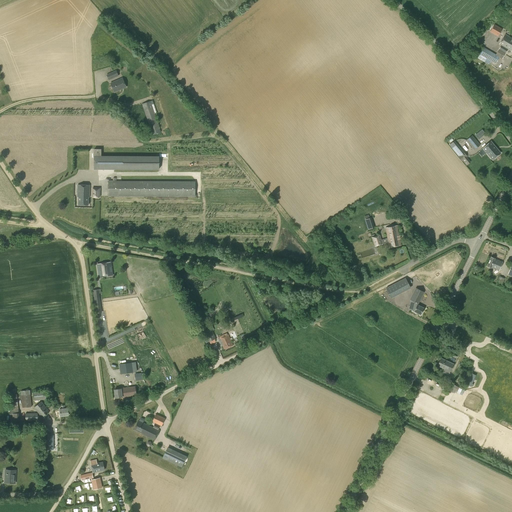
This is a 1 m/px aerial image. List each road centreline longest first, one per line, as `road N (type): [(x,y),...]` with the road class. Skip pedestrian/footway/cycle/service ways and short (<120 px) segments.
road 1 (tertiary): [(345,511),(478,244)]
road 2 (unclassified): [(105,421),(79,251),(32,210),(0,160)]
road 3 (track): [(71,241),(359,291)]
road 4 (track): [(176,386),(398,271)]
road 5 (unclassified): [(511,141),(393,0)]
